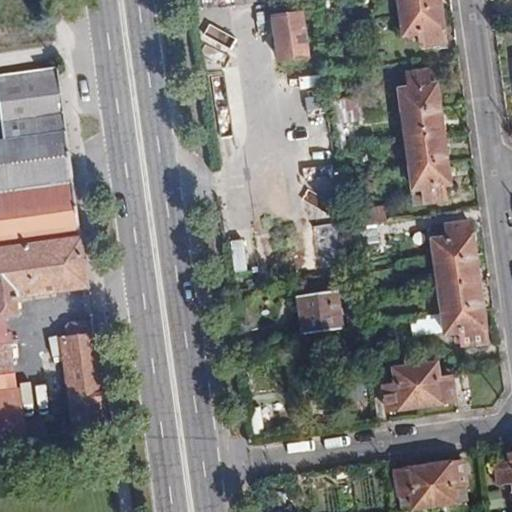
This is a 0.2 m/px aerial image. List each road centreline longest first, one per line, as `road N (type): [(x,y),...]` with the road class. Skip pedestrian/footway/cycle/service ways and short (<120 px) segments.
road 1 (primary): [(97,0),(169,511)]
road 2 (primary): [(210,511),(138,0)]
road 3 (residential): [(262,459),(511,421)]
road 4 (residential): [(490,170),(468,0)]
road 5 (residential): [(511,311),(490,170)]
